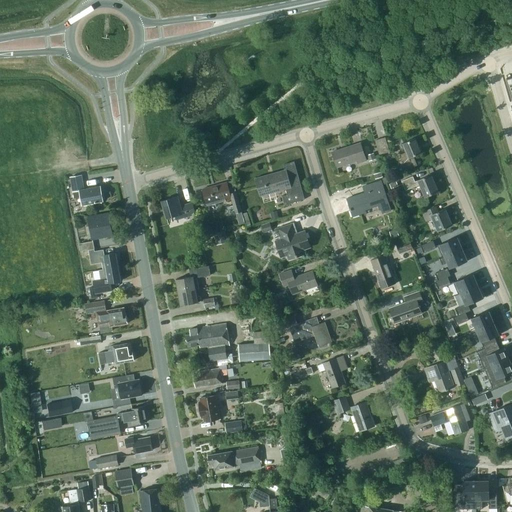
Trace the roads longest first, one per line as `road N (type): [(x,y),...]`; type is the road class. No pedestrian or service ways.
road 1 (residential): [(511,463),(427,450),(401,424),(307,132)]
road 2 (tertiary): [(194,511),(128,183)]
road 3 (residential): [(511,316),(418,99)]
road 4 (residential): [(128,183),(307,132)]
